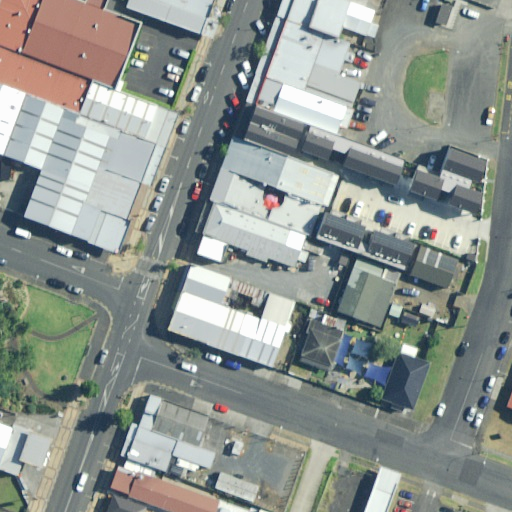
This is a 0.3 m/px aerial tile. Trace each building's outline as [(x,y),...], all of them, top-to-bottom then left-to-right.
[(117,91),(142,24),(77,0),(0,0),(0,1),(0,84),(65,109),(80,115),(93,82),(117,91)] [(204,37),(216,0),(129,0),(127,8),(204,37)] [(345,0),(282,0),(277,15),(339,38),(352,2),(345,0)] [(436,23),(447,26),(453,8),(442,4),(436,23)] [(339,38),(277,15),(255,76),(256,76),(345,109),(355,82),(337,76),(349,42),(339,38)] [(335,137),(345,109),(256,76),(246,105),(335,137)] [(117,91),(93,82),(80,115),(115,127),(157,145),(170,111),(117,91)] [(0,155),(42,171),(65,109),(0,84),(0,155)] [(80,115),(65,109),(42,171),(22,218),(72,237),(115,127),(80,115)] [(157,145),(115,127),(72,237),(119,255),(132,223),(129,222),(157,145)] [(229,142),(207,200),(307,237),(328,179),(229,142)] [(300,235),(208,201),(190,250),(216,259),(223,240),(289,264),(300,235)] [(230,251),(226,260),(243,267),(247,258),(230,251)] [(389,271),(352,257),(332,310),(370,324),(389,271)] [(228,286),(188,271),(179,294),(220,309),(228,286)] [(179,294),(178,293),(165,329),(269,367),(282,331),(220,309),(179,294)] [(435,311),(422,305),(418,313),(432,318),(435,311)] [(343,333),(308,320),(294,357),(329,370),(343,333)] [(370,345),(354,339),(343,368),(359,374),(370,345)] [(431,365),(394,351),(377,398),(413,411),(431,365)] [(208,416),(144,393),(133,423),(177,439),(197,446),(208,416)] [(177,439),(133,423),(121,456),(165,472),(177,439)] [(0,462),(12,430),(0,425),(0,462)] [(13,425),(12,430),(0,462),(0,471),(17,477),(22,464),(41,471),(52,442),(32,435),(33,433),(13,425)] [(235,440),(230,453),(239,457),(245,444),(235,440)] [(213,511),(217,502),(117,466),(108,490),(168,511),(213,511)] [(387,511),(401,475),(379,467),(362,511),(387,511)] [(259,487),(220,473),(215,471),(214,476),(209,474),(207,480),(216,483),(214,489),(253,503),(259,487)]
